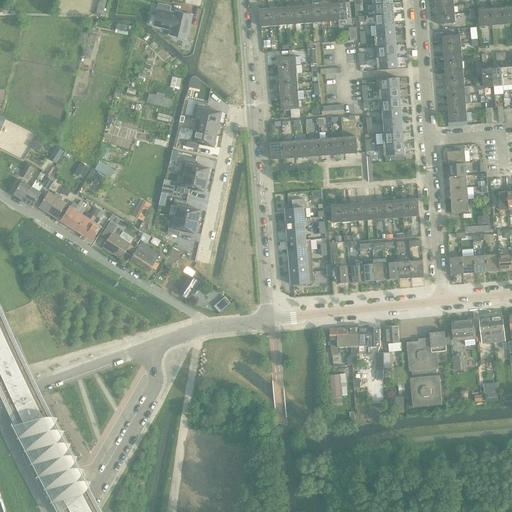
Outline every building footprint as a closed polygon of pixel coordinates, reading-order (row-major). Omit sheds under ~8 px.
[(346,2),(337,3),(338,21),(347,20),(346,2)] [(338,21),(337,3),(328,4),(329,22),(338,21)] [(393,3),(372,4),(373,15),(375,15),(393,14),(393,3)] [(152,15),(149,25),(172,30),(171,35),(186,39),(192,16),(176,12),(176,14),(170,13),(171,7),(159,4),(156,16),(152,15)] [(329,22),(328,4),(320,5),(321,22),(329,22)] [(313,23),(311,5),(303,6),(304,24),(313,23)] [(321,22),(320,5),(311,5),(313,23),(321,22)] [(304,24),(303,6),(294,7),(296,24),(304,24)] [(455,14),(454,6),(436,7),(437,16),(455,14)] [(511,24),(511,6),(503,8),(504,25),(511,24)] [(287,25),(286,7),(277,8),(278,26),(287,25)] [(296,24),(294,7),(286,7),(287,25),(296,24)] [(278,26),(277,8),(268,9),(270,26),(278,26)] [(504,25),(503,8),(491,9),(492,26),(504,25)] [(268,9),(260,9),(261,27),(270,26),(268,9)] [(492,26),(491,9),(478,10),(480,27),(492,26)] [(393,14),(375,15),(376,26),(394,24),(393,14)] [(455,23),(455,14),(437,16),(438,24),(455,23)] [(394,24),(376,26),(377,37),(395,35),(394,24)] [(117,25),(116,31),(128,33),(129,27),(117,25)] [(90,51),(98,51),(99,36),(91,35),(90,51)] [(377,37),(375,37),(376,48),(396,46),(395,35),(377,37)] [(461,44),(460,35),(442,36),(443,45),(461,44)] [(462,53),(461,44),(443,45),(444,55),(462,53)] [(376,48),(373,48),(374,59),(376,59),(397,57),(396,46),(376,48)] [(463,62),(462,53),(444,55),(445,64),(463,62)] [(296,57),(287,57),(278,58),(278,67),(296,66),(296,57)] [(397,57),(376,59),(377,70),(398,68),(397,57)] [(463,70),(463,62),(445,64),(445,72),(463,70)] [(297,74),(296,66),(278,67),(279,76),(297,74)] [(501,68),(492,69),(493,86),(494,91),(503,90),(501,68)] [(511,68),(501,68),(503,90),(511,89),(511,84),(511,85),(511,68)] [(493,86),(492,69),(483,70),(484,87),(493,86)] [(464,79),(463,70),(445,72),(446,81),(464,79)] [(298,84),(297,74),(279,76),(280,85),(298,84)] [(171,86),(180,88),(182,78),(173,77),(171,86)] [(398,78),(376,80),(377,90),(379,90),(399,89),(398,78)] [(465,88),(464,79),(446,81),(447,89),(465,88)] [(298,92),(298,84),(280,85),(280,94),(298,92)] [(465,97),(465,88),(447,89),(447,98),(465,97)] [(399,89),(379,90),(380,101),(400,100),(399,89)] [(147,101),(171,108),(174,97),(157,93),(157,94),(150,92),(147,101)] [(299,101),(298,92),(280,94),(281,102),(299,101)] [(465,97),(447,98),(448,107),(466,105),(472,105),(471,96),(465,97)] [(400,100),(380,101),(381,112),(383,112),(401,111),(400,100)] [(192,118),(192,119),(197,120),(197,119),(219,124),(222,113),(207,110),(208,104),(196,101),(192,118)] [(300,109),(299,101),(281,102),(282,110),(300,109)] [(467,114),(466,105),(448,107),(449,115),(467,114)] [(401,111),(383,112),(384,123),(402,121),(401,111)] [(467,121),(467,114),(449,115),(449,123),(467,121)] [(197,120),(195,131),(217,135),(219,124),(197,119),(197,120)] [(31,137),(33,132),(6,120),(2,129),(7,131),(6,133),(24,141),(26,135),(31,137)] [(384,123),(382,123),(382,134),(403,132),(402,121),(384,123)] [(188,141),(186,147),(198,150),(199,144),(214,147),(217,135),(195,131),(192,142),(188,141)] [(403,132),(382,134),(383,145),(404,143),(403,132)] [(358,153),(356,136),(344,137),(345,154),(358,153)] [(345,154),(344,137),(332,138),(333,155),(345,154)] [(333,155),(332,138),(319,139),(321,156),(333,155)] [(321,156),(319,139),(307,140),(309,157),(321,156)] [(309,157),(307,140),(295,141),(296,158),(309,157)] [(296,158),(295,141),(283,142),(285,159),(296,158)] [(285,159),(283,142),(270,143),(271,160),(285,159)] [(404,143),(383,145),(384,156),(404,154),(404,143)] [(465,163),(464,151),(447,152),(448,164),(465,163)] [(180,174),(180,175),(185,176),(207,180),(209,169),(195,166),(196,160),(184,157),(180,174)] [(111,178),(116,169),(100,160),(96,169),(111,178)] [(82,163),(77,170),(84,175),(89,167),(82,163)] [(466,175),(465,163),(448,164),(449,177),(466,175)] [(27,165),(24,169),(21,175),(28,179),(34,169),(27,165)] [(467,187),(466,175),(449,177),(450,189),(467,187)] [(178,185),(176,192),(188,195),(190,189),(204,192),(207,180),(185,176),(182,186),(178,185)] [(42,188),(49,193),(55,182),(48,178),(42,188)] [(14,195),(24,201),(32,187),(23,181),(14,195)] [(32,187),(24,201),(33,207),(42,193),(32,187)] [(468,199),(467,187),(450,189),(451,201),(468,199)] [(66,196),(69,191),(65,188),(61,193),(66,196)] [(509,209),(507,191),(499,192),(500,210),(509,209)] [(40,207),(49,213),(60,195),(57,193),(54,196),(49,192),(40,207)] [(60,195),(49,213),(58,219),(67,204),(62,201),(64,197),(60,195)] [(419,216),(418,198),(409,199),(411,217),(419,216)] [(175,199),(173,205),(178,206),(176,217),(198,222),(200,211),(186,207),(187,201),(175,199)] [(411,217),(409,199),(401,200),(402,218),(411,217)] [(469,212),(468,199),(451,201),(452,214),(469,212)] [(137,218),(145,220),(151,202),(144,200),(137,218)] [(393,218),(392,200),(383,201),(385,219),(393,218)] [(402,218),(401,200),(392,200),(393,218),(402,218)] [(61,221),(69,226),(84,203),(81,201),(75,210),(70,207),(61,221)] [(385,219),(383,201),(375,202),(376,220),(385,219)] [(368,220),(366,202),(358,203),(359,221),(368,220)] [(376,220),(375,202),(366,202),(368,220),(376,220)] [(84,203),(69,226),(77,231),(86,217),(81,214),(87,205),(84,203)] [(359,221),(358,203),(349,204),(350,222),(359,221)] [(342,222),(340,204),(332,205),(333,223),(342,222)] [(350,222),(349,204),(340,204),(342,222),(350,222)] [(306,207),(285,209),(286,220),(304,219),(306,218),(306,207)] [(86,217),(77,231),(85,236),(100,213),(96,211),(90,220),(86,217)] [(100,213),(85,236),(93,241),(102,227),(97,224),(103,215),(100,213)] [(488,216),(478,217),(478,224),(489,224),(488,216)] [(169,227),(167,234),(179,237),(181,231),(195,234),(198,222),(176,217),(173,228),(169,227)] [(286,220),(287,231),(305,229),(304,219),(286,220)] [(111,222),(102,235),(108,239),(103,248),(110,252),(110,251),(122,259),(127,250),(131,253),(135,247),(129,244),(133,239),(123,232),(119,238),(113,233),(117,226),(111,222)] [(287,231),(288,242),(306,240),(305,229),(287,231)] [(504,231),(501,231),(502,239),(510,238),(509,230),(504,231)] [(145,232),(141,239),(146,243),(150,235),(145,232)] [(306,240),(288,242),(289,252),(311,251),(310,240),(306,240)] [(160,255),(141,243),(131,260),(150,271),(152,268),(156,270),(159,265),(155,262),(160,255)] [(170,269),(180,252),(173,249),(164,265),(170,269)] [(311,251),(289,252),(289,263),(312,261),(311,251)] [(511,270),(511,265),(511,253),(499,254),(500,271),(511,270)] [(500,271),(499,254),(487,255),(488,272),(500,271)] [(488,272),(487,255),(475,256),(476,273),(488,272)] [(476,273),(475,256),(463,257),(464,274),(476,273)] [(464,274),(463,257),(450,258),(451,275),(464,274)] [(376,281),(375,264),(373,264),(373,260),(368,261),(368,264),(362,265),(363,282),(376,281)] [(424,277),(423,260),(411,261),(412,278),(424,277)] [(312,261),(289,263),(290,274),(313,272),(312,261)] [(363,282),(362,265),(361,265),(361,261),(355,261),(356,265),(349,266),(351,283),(363,282)] [(412,278),(411,261),(399,262),(400,279),(412,278)] [(400,279),(399,262),(387,263),(388,280),(400,279)] [(388,280),(387,263),(375,264),(376,281),(388,280)] [(351,283),(349,266),(337,267),(338,284),(351,283)] [(313,272),(290,274),(291,285),(314,284),(313,272)] [(196,287),(199,282),(185,273),(179,283),(182,285),(178,292),(189,299),(192,294),(195,295),(199,289),(196,287)] [(504,333),(502,316),(491,318),(493,342),(499,342),(499,340),(504,339),(504,333)] [(491,318),(480,319),(482,342),(482,344),(493,342),(491,318)] [(474,319),(463,321),(464,337),(465,340),(465,346),(475,345),(475,339),(476,339),(475,335),(474,319)] [(463,321),(452,322),(453,338),(454,341),(465,340),(464,337),(463,321)] [(399,338),(398,326),(386,327),(387,344),(388,344),(389,350),(402,348),(400,338),(399,338)] [(368,345),(368,327),(359,328),(359,346),(368,345)] [(380,347),(380,327),(368,327),(368,345),(368,347),(380,347)] [(349,347),(349,328),(330,329),(331,340),(331,346),(338,345),(338,348),(349,347)] [(360,357),(359,346),(359,328),(349,328),(349,347),(352,347),(352,354),(352,358),(357,357),(360,357)] [(437,376),(436,369),(439,369),(437,352),(447,351),(446,343),(450,343),(449,337),(445,337),(445,331),(430,333),(431,341),(419,343),(419,341),(406,342),(409,372),(412,371),(413,378),(410,378),(413,407),(442,405),(439,375),(437,376)] [(342,407),(340,375),(329,375),(332,409),(342,407)] [(499,383),(484,382),(484,391),(499,392),(499,383)] [(499,401),(498,394),(488,395),(488,402),(499,401)] [(483,405),(482,395),(474,396),(475,406),(483,405)] [(404,397),(396,397),(396,413),(404,413),(404,397)] [(448,399),(445,404),(450,407),(453,402),(449,399),(448,399)] [(371,404),(371,418),(383,417),(383,404),(371,404)] [(41,441),(39,442),(53,467),(55,476),(45,479),(49,491),(59,488),(60,495),(71,492),(72,495),(77,493),(75,491),(79,490),(76,479),(85,477),(84,472),(75,475),(70,457),(59,460),(48,437),(46,438),(41,441)]
